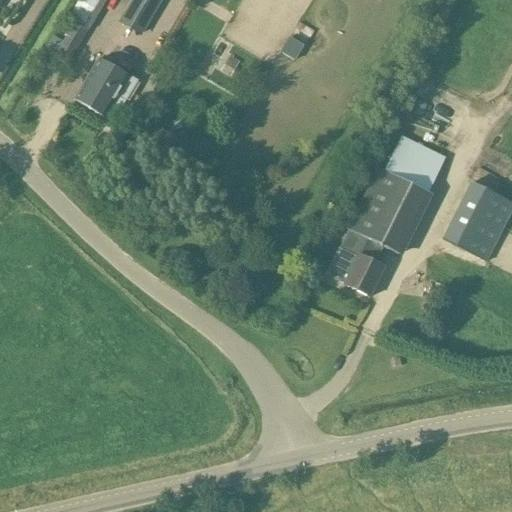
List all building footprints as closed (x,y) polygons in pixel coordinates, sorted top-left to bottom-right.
[(149,0),(127,34),(151,49),(170,15),(159,9),(163,0),(149,0)] [(97,13),(78,1),(68,18),(87,30),(97,13)] [(65,37),(53,58),(67,66),(87,32),(71,22),(63,36),(65,37)] [(287,37),(279,50),(293,58),(301,44),(287,37)] [(128,77),(98,60),(73,102),(102,119),(116,97),(126,102),(137,83),(128,77)] [(377,169),(347,231),(402,258),(432,196),(428,194),(452,145),(408,123),(384,173),(377,169)] [(478,169),(471,183),(442,241),(486,263),(511,211),(511,204),(496,196),(503,181),(511,165),(486,152),(478,169)] [(382,249),(366,241),(357,259),(339,250),(327,276),(345,285),(344,286),(370,298),(384,269),(375,265),(382,249)]
